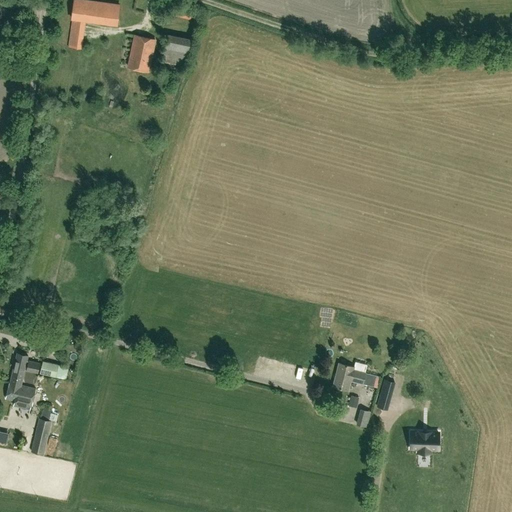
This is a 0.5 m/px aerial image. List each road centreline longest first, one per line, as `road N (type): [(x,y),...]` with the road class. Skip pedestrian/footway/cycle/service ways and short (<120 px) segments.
road 1 (track): [(511,45),(370,54),(199,0)]
road 2 (unclassified): [(0,268),(44,0)]
